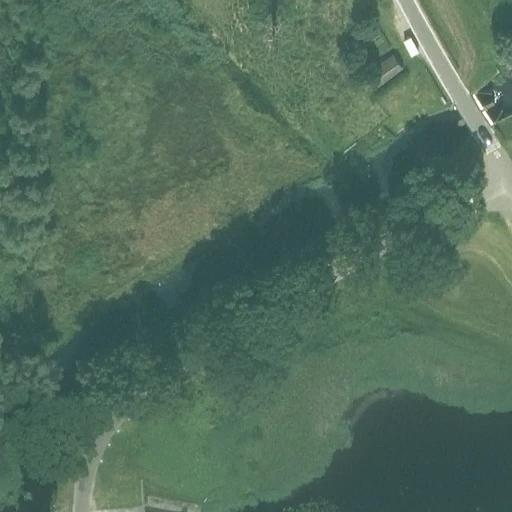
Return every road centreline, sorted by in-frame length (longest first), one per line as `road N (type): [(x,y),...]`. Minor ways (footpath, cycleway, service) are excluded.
road 1 (unclassified): [(80,511),(99,437),(142,392),(364,255),(511,188)]
road 2 (tertiary): [(511,181),(405,0)]
